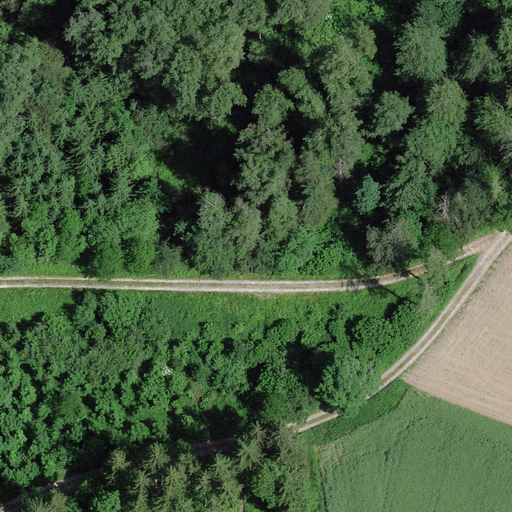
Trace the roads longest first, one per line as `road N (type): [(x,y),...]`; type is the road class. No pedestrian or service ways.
road 1 (track): [(0,509),(123,466),(276,432),(363,397),(432,336),(511,224)]
road 2 (track): [(501,237),(387,279),(284,286),(0,282)]
